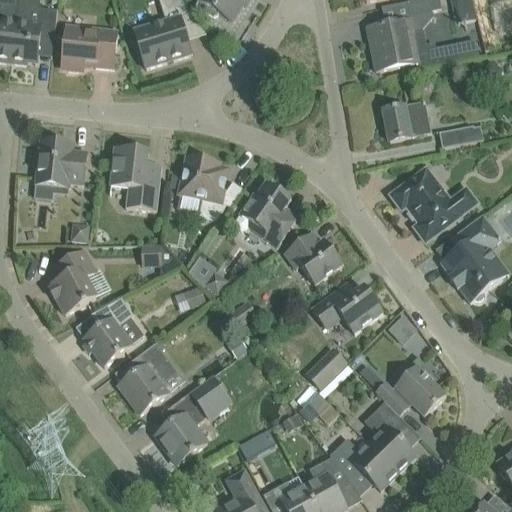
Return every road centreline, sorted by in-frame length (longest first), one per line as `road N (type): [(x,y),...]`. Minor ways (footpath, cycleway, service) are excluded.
road 1 (residential): [(162,511),(0,287)]
road 2 (residential): [(489,386),(401,285),(348,196)]
road 3 (residential): [(348,196),(314,0)]
road 4 (residential): [(348,196),(306,165),(179,115)]
road 5 (residential): [(179,115),(1,104)]
road 6 (residential): [(179,115),(232,77),(294,0)]
road 7 (residential): [(489,386),(463,449),(422,511)]
